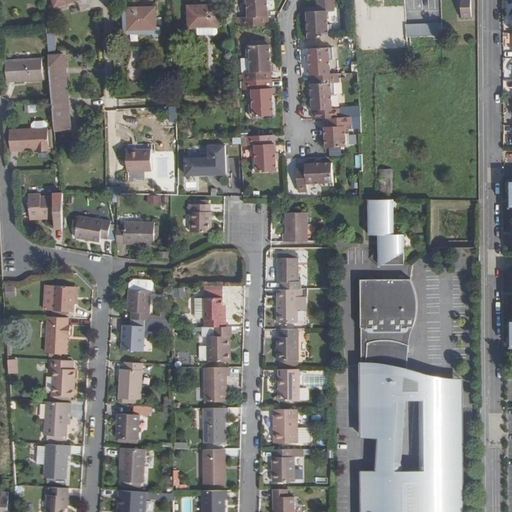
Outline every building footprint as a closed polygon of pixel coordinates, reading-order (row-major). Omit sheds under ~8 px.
[(245,0),(246,13),(238,13),(238,26),(264,26),(263,0),(245,0)] [(314,0),(316,12),(304,13),(306,40),(329,38),(328,25),(324,26),(323,12),(331,11),(330,0),(314,0)] [(472,14),(471,0),(462,0),(463,14),(472,14)] [(218,4),(190,5),(190,26),(219,25),(218,4)] [(126,10),(122,10),(123,35),(153,34),(155,37),(159,37),(162,34),(162,26),(158,26),(157,17),(157,6),(126,7),(126,10)] [(443,21),(405,23),(405,35),(443,34),(443,21)] [(49,49),(57,49),(56,34),(49,34),(49,49)] [(249,67),(242,67),(242,81),(269,80),(267,43),(244,44),(244,54),(249,54),(249,67)] [(330,48),(307,49),(309,85),(333,83),(335,83),(334,75),(328,75),(327,62),(331,61),(330,48)] [(66,52),(48,54),(55,131),(66,130),(67,129),(72,128),(66,52)] [(44,58),(7,60),(9,81),(45,79),(44,58)] [(246,116),(270,116),(269,80),(242,81),(242,94),(250,94),(250,107),(246,107),(246,116)] [(333,83),(309,85),(311,120),(324,119),(338,118),(338,107),(337,105),(330,106),(329,92),(333,92),(333,83)] [(357,106),(338,107),(338,118),(350,117),(358,116),(357,106)] [(350,126),(359,126),(358,116),(350,117),(350,126)] [(343,127),(350,126),(350,117),(338,118),(324,119),(326,149),(349,147),(348,134),(344,135),(343,127)] [(51,147),(50,127),(11,129),(12,149),(21,149),(20,147),(38,145),(39,150),(51,149),(50,147),(51,147)] [(251,171),(274,170),(273,134),(247,135),(247,144),(254,144),(254,157),(250,157),(251,171)] [(210,159),(187,159),(187,175),(227,174),(226,146),(210,146),(210,159)] [(152,148),(127,148),(129,169),(153,169),(152,148)] [(299,192),(308,191),(308,183),(321,182),(321,186),(334,185),(332,162),(297,165),(299,192)] [(44,191),(32,190),(32,211),(43,212),(43,215),(57,215),(57,226),(64,226),(64,204),(56,204),(56,193),(44,193),(44,191)] [(406,232),(392,232),(392,198),(378,198),(370,197),(370,233),(380,232),(380,263),(406,263),(406,232)] [(211,210),(211,203),(191,203),(191,210),(193,210),(192,231),(213,231),(213,210),(211,210)] [(287,232),(284,232),(284,240),(309,240),(309,211),(288,211),(287,232)] [(103,235),(110,237),(110,234),(112,225),(115,226),(116,222),(112,221),(113,219),(81,213),(77,234),(102,239),(103,235)] [(119,224),(119,234),(119,241),(156,242),(156,221),(127,220),(127,224),(119,224)] [(280,281),(282,281),(282,289),(302,289),(303,281),(300,281),(300,257),(281,257),(280,257),(280,281)] [(130,281),(130,287),(151,288),(154,288),(154,280),(152,278),(135,277),(130,281)] [(406,466),(405,465),(403,464),(398,464),(401,430),(406,430),(407,399),(408,390),(409,375),(411,345),(398,340),(390,338),(390,331),(408,331),(409,330),(410,328),(410,327),(410,326),(411,326),(414,327),(415,326),(415,325),(419,314),(419,296),(412,277),(362,278),(364,422),(363,436),(378,438),(379,472),(364,472),(363,511),(466,511),(466,471),(464,471),(464,408),(441,408),(441,399),(422,399),(423,471),(403,472),(406,470),(407,469),(407,468),(407,467),(406,466)] [(17,284),(6,285),(7,296),(18,296),(17,284)] [(53,309),(74,310),(75,302),(76,285),(54,284),(53,309)] [(186,286),(176,286),(176,295),(186,295),(186,286)] [(129,309),(133,309),(132,317),(145,318),(150,318),(150,313),(151,288),(130,287),(129,309)] [(299,296),(304,296),(304,289),(302,289),(282,289),(279,289),(278,322),(299,322),(299,310),(299,296)] [(308,289),(304,289),(304,296),(299,296),(299,310),(308,310),(308,296),(308,289)] [(207,296),(206,296),(206,315),(206,325),(217,325),(228,325),(228,316),(225,316),(225,295),(224,295),(207,296)] [(206,296),(197,296),(196,315),(206,315),(206,296)] [(162,314),(150,313),(150,318),(173,320),(173,310),(163,309),(162,314)] [(72,324),(69,324),(70,316),(49,315),(47,352),(51,352),(63,352),(66,352),(66,334),(71,334),(72,324)] [(122,348),(144,349),(145,324),(124,323),(122,348)] [(231,335),(233,335),(233,325),(228,325),(217,325),(217,334),(210,334),(209,359),(231,358),(231,335)] [(299,360),(300,360),(300,329),(282,330),(282,337),(279,337),(278,361),(280,361),(299,360)] [(19,358),(10,358),(11,372),(20,372),(19,358)] [(77,369),(74,369),(75,360),(53,359),(53,368),(56,368),(54,396),(72,397),(75,397),(77,369)] [(142,398),(143,368),(143,362),(126,361),(126,367),(121,367),(120,397),(142,398)] [(228,375),(231,375),(231,367),(206,367),(207,401),(229,400),(228,375)] [(281,402),(301,401),(301,370),(281,370),(281,402)] [(464,380),(409,375),(408,390),(422,390),(463,390),(464,380)] [(422,390),(408,390),(407,399),(422,399),(422,390)] [(463,390),(422,390),(422,399),(441,399),(441,408),(464,408),(463,390)] [(48,402),(46,436),(49,436),(64,437),(67,437),(68,424),(68,412),(72,412),(72,403),(48,402)] [(134,405),(133,413),(140,414),(140,415),(152,416),(153,407),(134,405)] [(228,415),(230,415),(230,406),(206,407),(207,442),(228,442),(228,415)] [(276,442),(300,442),(299,427),(299,408),(275,408),(276,442)] [(140,415),(140,414),(133,413),(119,413),(118,438),(119,438),(138,439),(139,439),(140,415)] [(311,427),(299,427),(300,442),(311,442),(311,427)] [(48,445),(48,447),(47,466),(46,479),(68,480),(70,455),(72,455),(72,446),(48,445)] [(48,447),(39,446),(38,465),(47,466),(48,447)] [(122,481),(144,483),(145,448),(121,447),(121,456),(124,456),(122,481)] [(205,484),(227,484),(227,469),(224,469),(224,449),(205,449),(205,484)] [(296,457),(294,457),(294,449),(276,449),(276,457),(274,457),(274,482),(296,482),(296,457)] [(184,487),(185,470),(175,470),(175,487),(184,487)] [(66,511),(67,503),(69,503),(70,489),(52,488),(51,495),(49,495),(47,511),(66,511)] [(227,511),(227,499),(229,499),(229,490),(205,491),(204,511),(227,511)] [(275,498),(278,498),(277,511),(296,511),(296,497),(290,497),(290,490),(275,490),(275,498)] [(146,511),(147,500),(150,500),(150,493),(120,491),(119,511),(146,511)] [(10,511),(11,500),(3,499),(0,499),(0,511),(10,511)]
